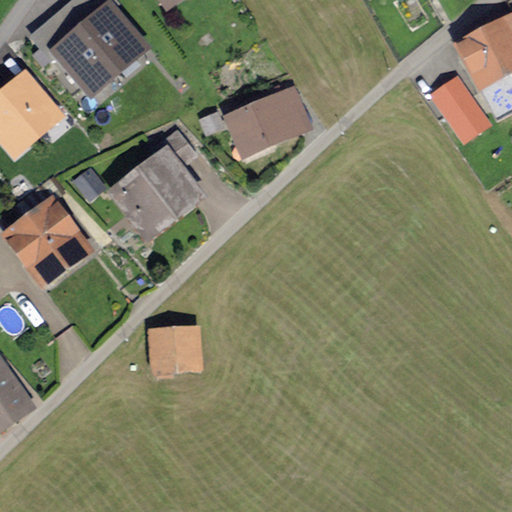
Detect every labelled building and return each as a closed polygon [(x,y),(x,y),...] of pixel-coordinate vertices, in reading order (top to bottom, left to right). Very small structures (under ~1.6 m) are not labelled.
[(72,5),(65,11),(115,69),(140,48),(109,11),(91,27),(72,5)] [(90,91),(115,69),(65,11),(58,17),(77,39),(59,54),(90,91)] [(511,21),(462,48),(501,120),(511,114),(511,21)] [(437,98),(465,139),(486,125),(458,84),(437,98)] [(233,122),(246,151),(301,127),(289,98),(281,101),(277,91),(230,111),(235,121),(233,122)] [(121,195),(149,231),(193,197),(174,173),(194,157),(177,135),(156,151),(164,162),(121,195)] [(102,189),(90,173),(77,184),(89,199),(102,189)] [(19,241),(45,277),(79,252),(52,216),(58,211),(50,201),(4,236),(12,246),(19,241)] [(172,378),(172,369),(195,368),(194,337),(156,339),(158,379),(172,378)] [(0,425),(24,409),(0,374),(0,366),(3,365),(0,359),(0,425)]
